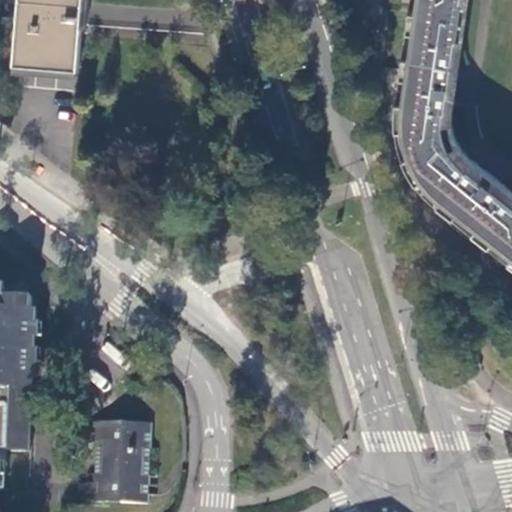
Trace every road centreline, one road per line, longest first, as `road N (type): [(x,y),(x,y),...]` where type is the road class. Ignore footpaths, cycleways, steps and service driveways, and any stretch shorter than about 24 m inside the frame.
road 1 (tertiary): [(313,252),(199,286),(137,278),(93,255),(0,180)]
road 2 (secondary): [(313,252),(391,511)]
road 3 (secondary): [(246,0),(309,200)]
road 4 (secondary): [(309,200),(246,0)]
road 5 (secondary): [(384,360),(351,253),(309,200)]
